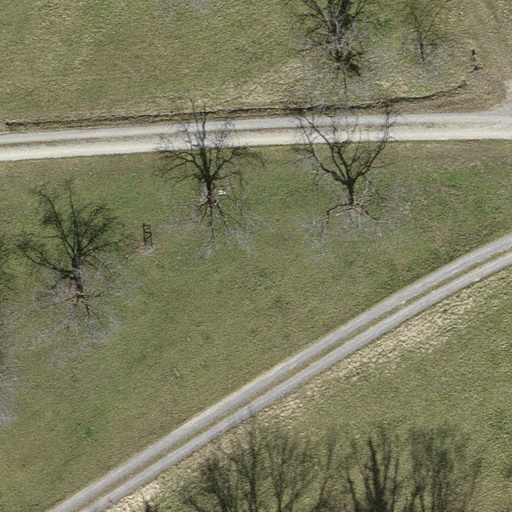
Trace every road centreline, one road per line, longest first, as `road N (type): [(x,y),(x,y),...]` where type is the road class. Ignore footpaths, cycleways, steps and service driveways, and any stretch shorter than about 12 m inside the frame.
road 1 (track): [(511,249),(347,338),(71,511)]
road 2 (track): [(511,126),(161,128),(0,140)]
